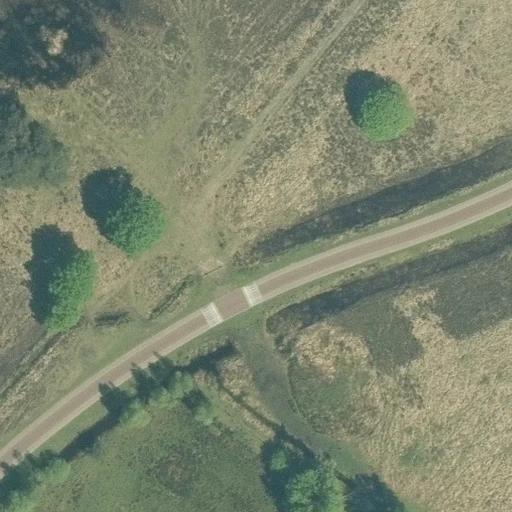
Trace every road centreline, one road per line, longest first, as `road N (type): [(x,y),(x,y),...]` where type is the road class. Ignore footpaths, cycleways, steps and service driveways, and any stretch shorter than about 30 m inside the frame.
road 1 (tertiary): [(0,465),(148,351),(231,306),(511,192)]
road 2 (track): [(231,306),(193,239),(195,208),(361,0)]
